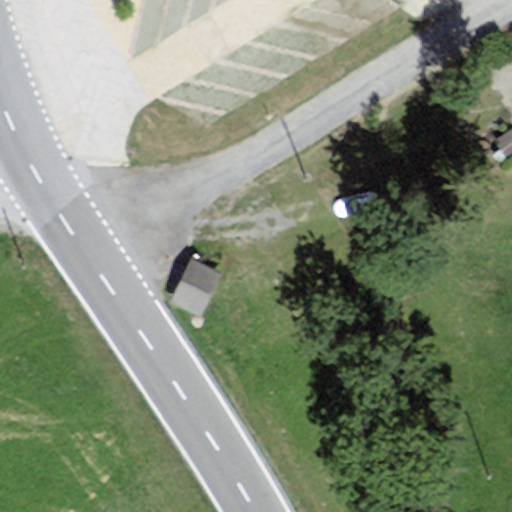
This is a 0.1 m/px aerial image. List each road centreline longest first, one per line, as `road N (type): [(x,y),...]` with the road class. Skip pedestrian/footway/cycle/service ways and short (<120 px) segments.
road 1 (unclassified): [(84,254),(399,39),(494,0)]
road 2 (tertiary): [(84,254),(246,511)]
road 3 (tertiary): [(16,152),(84,254)]
